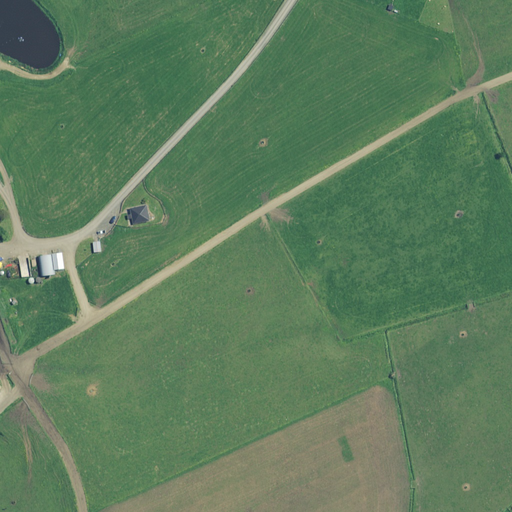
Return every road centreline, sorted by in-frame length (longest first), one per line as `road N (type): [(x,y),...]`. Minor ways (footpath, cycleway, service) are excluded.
road 1 (unclassified): [(511,68),(296,185),(91,314)]
road 2 (unclassified): [(291,0),(233,80),(98,219),(72,235),(91,314)]
road 3 (unclassified): [(91,314),(33,349),(25,364),(26,379),(72,453),(85,511)]
